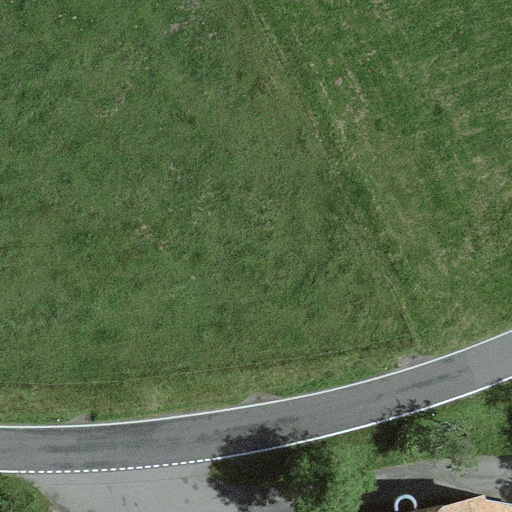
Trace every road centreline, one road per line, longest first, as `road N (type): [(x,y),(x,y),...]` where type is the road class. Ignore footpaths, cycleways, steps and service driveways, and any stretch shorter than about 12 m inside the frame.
road 1 (unclassified): [(97,448),(360,405),(511,352)]
road 2 (unclassified): [(97,448),(209,498),(248,503),(425,480),(511,478)]
